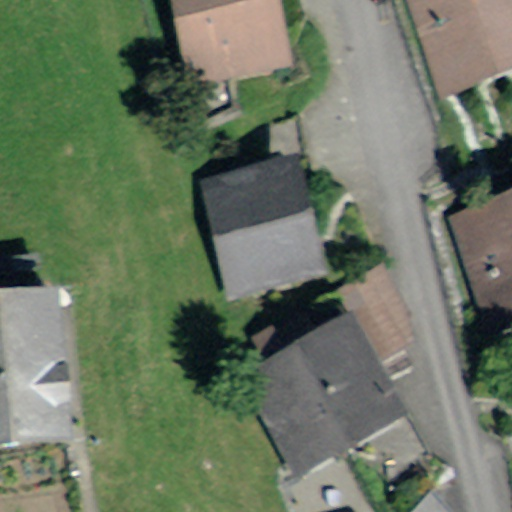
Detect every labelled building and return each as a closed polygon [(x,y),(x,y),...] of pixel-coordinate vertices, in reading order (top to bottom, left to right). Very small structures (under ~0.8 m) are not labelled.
[(176,23),(195,123),(223,114),(215,68),(272,57),(260,0),(183,0),(181,0),(185,22),(176,23)] [(511,0),(434,0),(460,77),(511,59),(511,0)] [(242,285),(305,270),(283,180),(221,195),(242,285)] [(511,215),(471,229),(500,318),(511,314),(511,215)] [(411,345),(375,278),(341,297),(377,363),(411,345)] [(0,440),(67,435),(55,301),(0,305),(0,440)] [(272,357),(316,336),(307,316),(263,337),(272,357)] [(260,385),(301,459),(387,412),(345,337),(260,385)]
